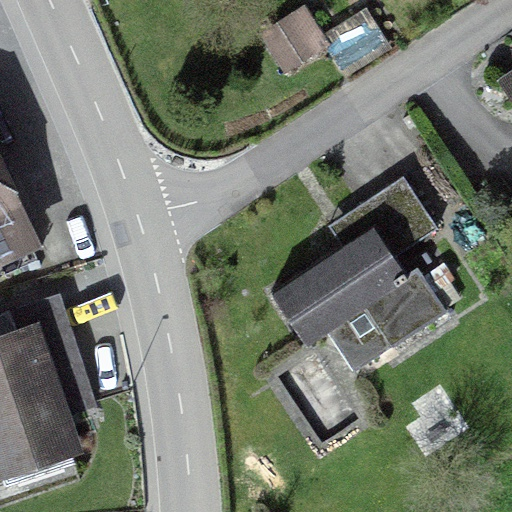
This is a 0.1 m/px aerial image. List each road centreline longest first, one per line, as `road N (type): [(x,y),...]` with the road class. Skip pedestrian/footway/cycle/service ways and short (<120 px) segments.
road 1 (residential): [(511,7),(255,170),(138,217)]
road 2 (tertiary): [(138,217),(169,333),(191,511)]
road 3 (tertiary): [(49,0),(138,217)]
